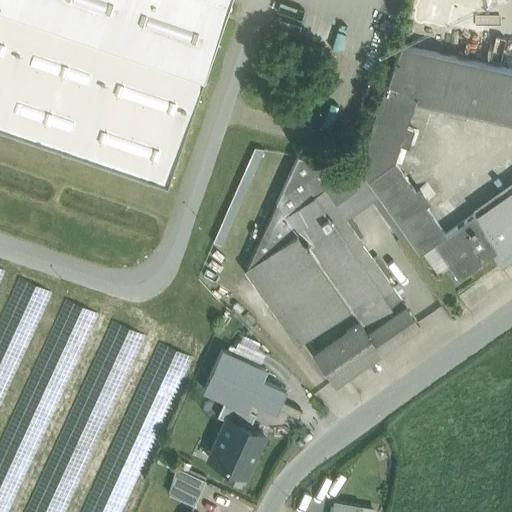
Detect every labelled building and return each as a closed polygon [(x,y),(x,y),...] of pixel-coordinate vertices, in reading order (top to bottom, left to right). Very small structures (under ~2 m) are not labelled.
[(0,0),(0,6),(202,75),(228,0),(0,0)] [(202,75),(0,6),(0,124),(166,181),(202,75)] [(511,68),(400,43),(387,81),(415,97),(511,118),(511,68)] [(387,81),(360,161),(357,165),(367,179),(394,161),(415,97),(387,81)] [(343,172),(297,155),(276,202),(284,214),(323,187),(343,172)] [(394,161),(367,179),(378,194),(419,252),(433,243),(445,234),(394,161)] [(343,172),(323,187),(342,214),(345,217),(378,194),(367,179),(357,165),(350,175),(343,172)] [(323,187),(284,214),(303,241),(342,214),(323,187)] [(511,189),(476,214),(500,248),(498,248),(502,255),(511,248),(511,189)] [(345,217),(342,214),(303,241),(284,214),(276,202),(247,266),(300,341),(337,315),(349,306),(361,324),(365,330),(404,302),(345,217)] [(445,234),(433,243),(458,277),(498,248),(500,248),(476,214),(475,213),(445,234)] [(404,302),(365,330),(361,324),(349,332),(316,356),(333,381),(418,321),(404,302)] [(361,324),(349,306),(337,315),(349,332),(361,324)] [(233,350),(253,358),(256,348),(237,340),(233,350)] [(266,369),(222,349),(204,389),(247,409),(252,399),(276,410),(285,390),(261,379),(266,369)] [(263,434),(227,417),(209,458),(221,463),(245,474),(263,434)] [(207,465),(192,458),(188,466),(180,462),(177,467),(201,478),(207,465)] [(177,467),(168,493),(194,505),(205,480),(201,478),(177,467)] [(360,511),(361,505),(333,500),(331,511),(360,511)]
